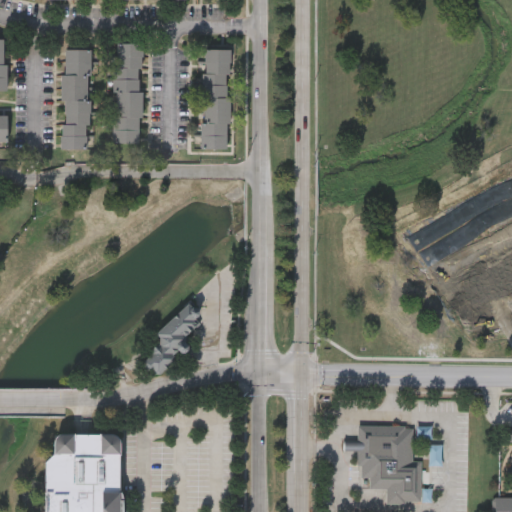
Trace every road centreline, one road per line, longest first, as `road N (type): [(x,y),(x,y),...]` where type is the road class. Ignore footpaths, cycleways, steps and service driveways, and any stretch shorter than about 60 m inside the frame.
road 1 (secondary): [(303,370),(304,0)]
road 2 (secondary): [(260,0),(259,241)]
road 3 (residential): [(511,376),(303,370)]
road 4 (residential): [(258,368),(82,398)]
road 5 (secondary): [(258,368),(257,511)]
